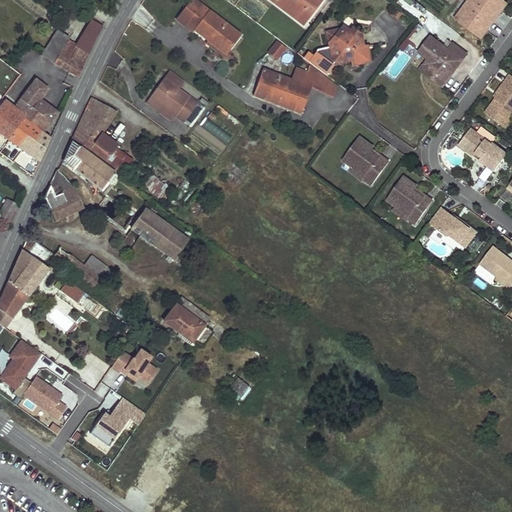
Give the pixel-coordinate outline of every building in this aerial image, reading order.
[(201,5),(194,0),(192,0),(189,5),(197,11),(201,5)] [(324,1),(322,0),(271,0),(274,2),(275,0),(281,0),(299,13),(295,18),(305,25),(324,1)] [(299,13),(281,0),(275,0),(274,2),(295,18),(299,13)] [(502,0),(470,0),(468,2),(494,21),(500,14),(497,12),(505,2),(502,0)] [(468,2),(455,20),(478,37),(486,27),(489,29),(494,21),(468,2)] [(508,3),(505,2),(497,12),(500,14),(508,3)] [(213,39),(228,51),(240,35),(201,5),(197,11),(189,5),(177,20),(185,27),(187,24),(195,30),(209,41),(211,42),(213,39)] [(101,28),(93,24),(86,36),(95,40),(101,28)] [(195,30),(187,24),(185,27),(193,33),(195,30)] [(326,33),(332,58),(334,60),(342,58),(342,61),(351,59),(352,64),(370,61),(367,45),(363,46),(362,34),(353,28),(350,32),(343,27),(340,31),(339,30),(326,33)] [(489,29),(486,27),(478,37),(481,39),(489,29)] [(86,36),(84,34),(76,47),(68,42),(58,58),(48,52),(45,57),(55,63),(55,64),(78,77),(95,40),(86,36)] [(69,41),(59,35),(48,52),(58,58),(68,42),(69,41)] [(448,50),(431,37),(419,53),(428,59),(434,64),(426,75),(443,87),(462,60),(448,50)] [(228,51),(213,39),(211,42),(209,41),(207,43),(226,57),(230,52),(228,51)] [(277,59),(287,47),(277,39),(267,51),(277,59)] [(467,54),(453,44),(448,50),(462,60),(467,54)] [(434,64),(428,59),(420,70),(426,75),(434,64)] [(292,81),(263,69),(253,96),(301,114),(311,88),(317,73),(309,67),(307,73),(296,69),(292,81)] [(169,71),(163,78),(178,89),(184,82),(169,71)] [(328,80),(317,73),(311,88),(323,92),(328,80)] [(511,76),(510,75),(497,93),(500,95),(497,98),(486,114),(505,128),(511,117),(511,76)] [(178,89),(163,78),(150,97),(176,116),(184,122),(190,114),(197,118),(205,107),(199,102),(198,103),(178,89)] [(48,89),(35,80),(15,108),(26,116),(25,120),(42,132),(56,113),(39,101),(48,89)] [(337,85),(328,80),(323,92),(332,96),(337,85)] [(176,116),(150,97),(146,102),(172,121),(176,116)] [(116,112),(92,98),(73,138),(105,162),(115,148),(117,146),(100,133),(116,112)] [(11,105),(4,100),(0,105),(0,134),(39,163),(50,138),(42,132),(25,120),(26,116),(15,108),(11,105)] [(225,145),(231,136),(205,118),(199,126),(225,145)] [(495,172),(508,154),(492,143),(491,145),(490,147),(484,143),(486,140),(471,129),(463,140),(470,145),(466,151),(474,156),(476,154),(482,158),(480,161),(495,172)] [(373,147),(360,137),(343,160),(352,167),(366,177),(364,179),(365,180),(372,185),(383,170),(375,165),(380,159),(370,152),(372,149),(373,147)] [(470,145),(463,140),(459,146),(466,151),(470,145)] [(115,174),(71,141),(63,161),(102,193),(115,174)] [(133,161),(115,148),(105,162),(123,175),(133,161)] [(389,162),(372,149),(370,152),(380,159),(375,165),(383,170),(389,162)] [(366,177),(352,167),(349,171),(364,181),(365,180),(364,179),(366,177)] [(58,172),(57,171),(45,198),(56,222),(84,209),(74,187),(58,172)] [(144,188),(160,198),(169,184),(152,174),(144,188)] [(417,186),(403,176),(387,199),(396,206),(410,216),(408,218),(409,219),(416,224),(427,209),(419,203),(423,198),(414,191),(415,188),(417,186)] [(433,201),(415,188),(414,191),(423,198),(419,203),(427,209),(433,201)] [(19,205),(6,199),(0,211),(0,218),(11,224),(19,205)] [(410,216),(396,206),(393,209),(407,220),(409,219),(408,218),(410,216)] [(189,238),(148,207),(133,226),(175,257),(189,238)] [(453,217),(441,208),(429,223),(447,236),(450,236),(465,247),(477,233),(461,221),(458,225),(454,221),(454,217),(453,217)] [(454,216),(453,217),(454,217),(454,221),(458,225),(461,221),(454,216)] [(52,253),(32,238),(23,249),(43,264),(52,253)] [(511,261),(493,247),(480,264),(497,277),(505,283),(507,280),(511,283),(511,261)] [(69,255),(59,248),(53,256),(62,263),(69,255)] [(48,269),(22,251),(0,303),(0,320),(6,313),(12,318),(48,269)] [(83,266),(69,255),(62,263),(94,287),(100,278),(83,266)] [(106,268),(90,257),(83,266),(100,278),(106,268)] [(78,301),(85,292),(61,275),(54,285),(78,301)] [(497,277),(496,279),(510,290),(511,286),(511,283),(507,280),(505,283),(497,277)] [(210,317),(183,297),(177,305),(176,304),(164,321),(180,332),(182,330),(194,339),(205,325),(204,325),(210,317)] [(125,311),(121,308),(116,314),(121,318),(125,311)] [(194,339),(182,330),(180,332),(178,334),(191,343),(194,339)] [(11,360),(0,374),(0,378),(16,390),(42,354),(21,338),(7,357),(11,360)] [(0,360),(6,362),(8,352),(0,349),(0,360)] [(121,351),(110,368),(119,373),(120,371),(122,368),(129,373),(127,376),(135,381),(138,377),(148,384),(155,373),(144,367),(147,363),(151,357),(140,349),(133,359),(121,351)] [(147,363),(144,367),(155,373),(157,369),(147,363)] [(239,399),(250,385),(238,376),(227,389),(239,399)] [(63,396),(35,377),(23,394),(58,419),(67,407),(60,401),(63,396)] [(97,394),(105,398),(110,388),(102,384),(97,394)] [(105,412),(95,426),(115,440),(130,419),(139,425),(146,413),(123,397),(111,416),(105,412)]
